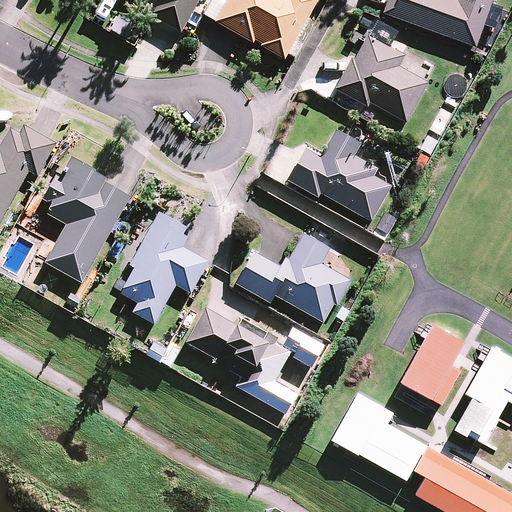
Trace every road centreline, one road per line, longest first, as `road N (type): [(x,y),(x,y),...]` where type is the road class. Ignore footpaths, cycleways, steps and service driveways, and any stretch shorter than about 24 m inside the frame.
road 1 (residential): [(122,100),(184,150),(212,157),(232,129),(226,95),(189,85),(138,95)]
road 2 (residential): [(0,36),(122,100)]
